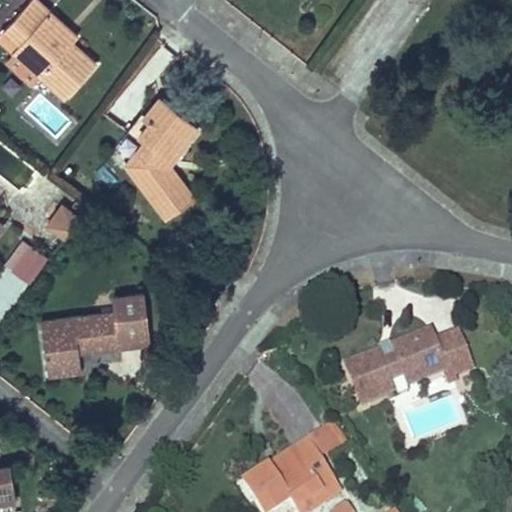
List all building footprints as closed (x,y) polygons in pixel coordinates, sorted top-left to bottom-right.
[(38,0),(25,0),(0,29),(0,36),(15,49),(41,72),(67,94),(97,60),(71,37),(65,43),(40,21),(50,10),(38,0)] [(71,37),(75,32),(50,10),(40,21),(65,43),(71,37)] [(33,82),(41,72),(15,49),(6,58),(33,82)] [(177,122),(186,110),(159,90),(140,117),(147,123),(136,136),(142,141),(127,161),(164,212),(192,192),(168,162),(180,147),(172,141),(183,127),(177,122)] [(180,147),(199,121),(186,110),(177,122),(183,127),(172,141),(180,147)] [(47,220),(64,233),(80,212),(63,199),(47,220)] [(27,278),(45,255),(21,237),(3,260),(27,278)] [(148,328),(143,289),(114,292),(116,307),(39,318),(47,371),(84,366),(81,347),(120,342),(118,332),(148,328)] [(362,400),(444,369),(448,381),(457,378),(455,372),(470,366),(464,350),(441,359),(433,337),(429,327),(346,359),(362,400)] [(441,359),(464,350),(455,328),(433,337),(441,359)] [(327,424),(266,462),(272,471),(298,455),(303,463),(319,453),(320,454),(339,443),(327,424)] [(0,487),(19,485),(14,453),(0,454),(0,487)] [(340,485),(320,454),(319,453),(303,463),(298,455),(272,471),(266,462),(241,478),(262,511),(288,495),(293,504),(319,488),(324,495),(340,485)] [(324,495),(323,496),(333,511),(334,511),(350,502),(340,485),(324,495)] [(293,504),(298,511),(323,496),(324,495),(319,488),(293,504)] [(356,511),(350,502),(334,511),(356,511)]
